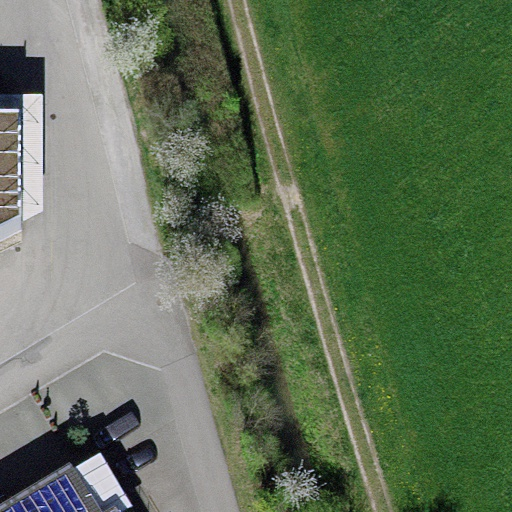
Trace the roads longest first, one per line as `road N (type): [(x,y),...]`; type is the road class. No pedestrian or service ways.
road 1 (track): [(237,0),(383,511)]
road 2 (track): [(221,511),(161,289)]
